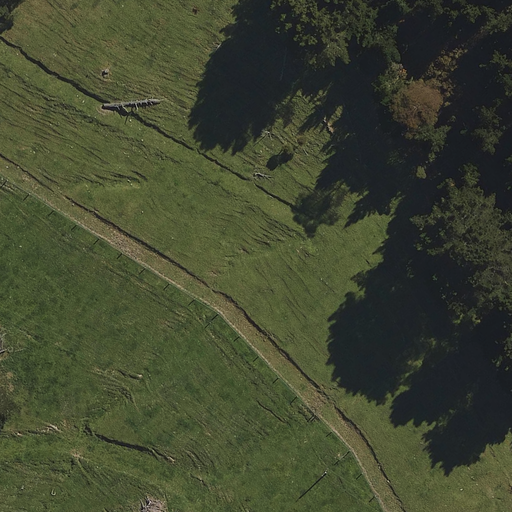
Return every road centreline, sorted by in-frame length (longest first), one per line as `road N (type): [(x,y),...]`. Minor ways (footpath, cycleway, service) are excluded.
road 1 (track): [(397,511),(365,454),(219,298),(0,160)]
road 2 (track): [(0,445),(99,449),(184,484),(222,511)]
